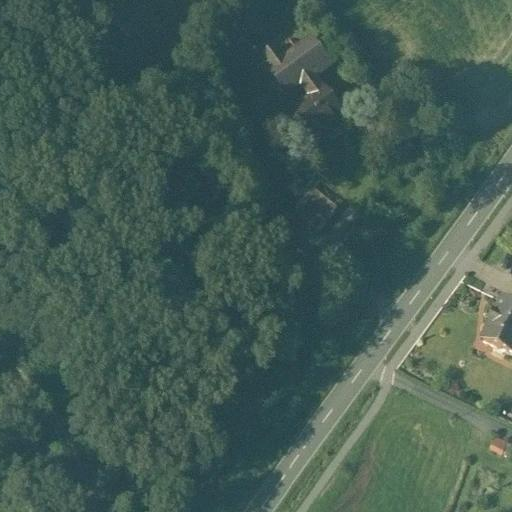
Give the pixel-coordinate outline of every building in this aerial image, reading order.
[(295,52),(267,72),(273,81),(272,84),(278,94),(282,94),(287,100),(330,68),(310,44),(297,54),(295,52)] [(230,105),(225,84),(209,88),(215,109),(230,105)] [(323,91),(282,120),(308,154),(325,142),(321,138),(345,121),(323,91)] [(345,205),(321,182),(293,214),(319,234),(345,205)] [(511,307),(503,304),(483,343),(511,357),(511,307)]
